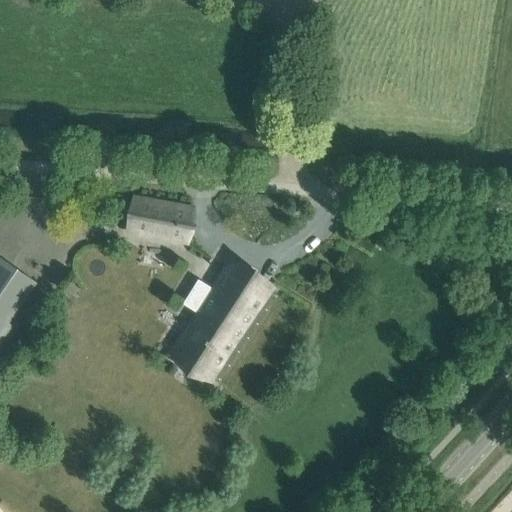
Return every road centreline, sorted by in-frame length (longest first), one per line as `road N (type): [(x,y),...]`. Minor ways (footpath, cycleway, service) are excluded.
road 1 (unclassified): [(288,196),(0,170)]
road 2 (unclassified): [(511,215),(288,196)]
road 3 (unclassified): [(288,196),(279,25)]
road 4 (tertiary): [(413,511),(511,406)]
